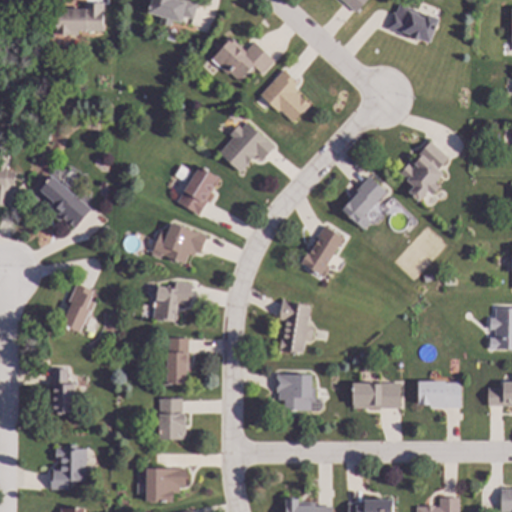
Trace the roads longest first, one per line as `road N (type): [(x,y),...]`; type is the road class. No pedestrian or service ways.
road 1 (residential): [(385,99),(324,157),(256,243),(235,287),(229,403),(239,511)]
road 2 (residential): [(511,452),(233,456)]
road 3 (residential): [(6,511),(9,267)]
road 4 (residential): [(385,99),(267,0)]
